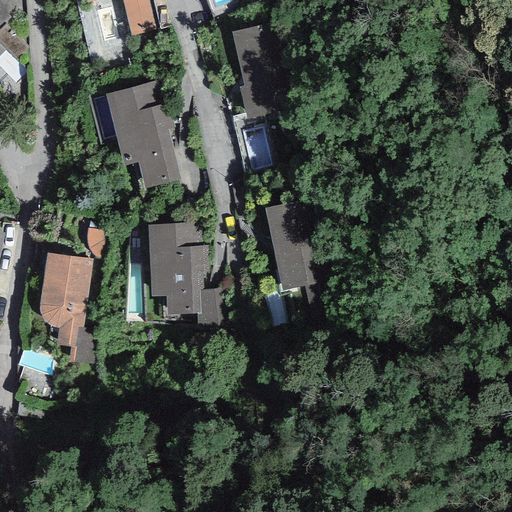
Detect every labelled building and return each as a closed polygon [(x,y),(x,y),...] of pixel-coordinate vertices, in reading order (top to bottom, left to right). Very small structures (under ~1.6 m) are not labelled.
[(21,0),(0,0),(0,56),(5,51),(17,62),(29,49),(7,27),(22,8),(21,0)] [(148,0),(91,0),(92,3),(104,0),(119,0),(129,39),(156,32),(148,0)] [(286,23),(230,36),(250,120),(278,114),(283,137),(311,131),(286,23)] [(156,84),(103,99),(123,170),(136,166),(143,193),(182,183),(168,132),(174,130),(167,104),(162,106),(156,84)] [(310,203),(263,212),(280,294),(327,285),(310,203)] [(91,228),(42,224),(34,333),(83,337),(91,228)] [(200,225),(147,228),(150,302),(164,301),(165,318),(196,317),(197,332),(227,330),(225,290),(202,292),(201,274),(209,273),(207,247),(201,247),(200,225)]
